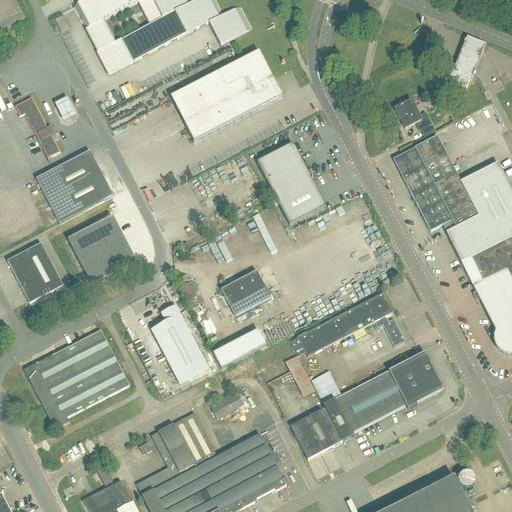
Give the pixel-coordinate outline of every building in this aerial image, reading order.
[(223,17),(213,0),(201,0),(191,5),(188,0),(90,0),(74,8),(86,32),(89,30),(101,53),(98,54),(109,77),(208,25),(220,47),(252,31),(240,9),(223,17)] [(52,17),(57,30),(66,26),(61,14),(52,17)] [(467,40),(452,76),(470,83),(484,47),(467,40)] [(194,145),(282,99),(259,54),(171,100),(194,145)] [(466,92),(468,86),(470,83),(469,83),(452,76),(445,73),(441,82),(466,92)] [(133,97),(127,99),(131,108),(136,106),(133,97)] [(50,158),(51,159),(60,154),(32,101),(16,109),(21,118),(19,119),(20,120),(25,117),(49,162),(49,161),(48,159),(50,158)] [(419,118),(412,104),(396,112),(405,131),(416,126),(420,133),(432,126),(426,115),(419,118)] [(407,189),(451,167),(437,140),(415,151),(416,152),(394,164),(407,189)] [(325,209),(293,147),(257,165),(289,228),(325,209)] [(60,226),(114,198),(90,154),(37,182),(60,226)] [(511,194),(498,166),(460,185),(478,220),(456,231),(447,236),(462,265),(496,333),(495,338),(495,344),(496,349),(499,353),(504,357),(509,358),(510,358),(511,358),(511,194)] [(451,167),(407,189),(431,234),(452,224),(456,231),(478,220),(460,185),(451,167)] [(113,220),(68,243),(90,286),(135,262),(113,220)] [(260,221),(255,223),(261,236),(266,234),(260,221)] [(31,306),(64,289),(42,246),(8,264),(31,306)] [(236,320),(272,301),(257,274),(222,293),(236,320)] [(187,304),(197,299),(189,284),(180,289),(187,304)] [(299,340),(309,360),(375,325),(378,331),(384,328),(395,349),(406,344),(395,322),(389,325),(386,320),(393,316),(383,296),(299,340)] [(180,386),(209,371),(176,308),(162,316),(166,325),(152,332),(180,386)] [(56,432),(68,426),(65,421),(130,388),(102,333),(25,372),(56,432)] [(222,372),(267,348),(259,333),(214,356),(222,372)] [(424,356),(324,409),(325,411),(343,444),(344,446),(355,440),(353,436),(405,408),(407,412),(416,408),(416,407),(434,398),(435,395),(437,395),(440,388),(437,387),(438,384),(430,368),(430,367),(424,356)] [(266,377),(275,373),(274,369),(264,373),(266,377)] [(218,422),(244,407),(237,393),(210,407),(218,422)] [(325,411),(313,418),(290,430),(308,463),(343,444),(325,411)] [(240,511),(244,510),(218,460),(195,416),(174,427),(217,511),(240,511)] [(217,511),(174,427),(152,439),(169,470),(137,487),(149,511),(217,511)] [(284,483),(260,437),(218,460),(244,510),(255,504),(254,503),(275,491),(276,493),(286,488),(284,483)] [(144,457),(152,453),(147,445),(139,449),(144,457)] [(105,488),(113,484),(104,468),(97,472),(105,488)] [(470,511),(454,480),(398,509),(392,511),(470,511)] [(136,511),(133,505),(121,483),(105,491),(105,492),(83,504),(87,511),(136,511)] [(0,511),(10,511),(2,497),(0,497),(0,511)]
